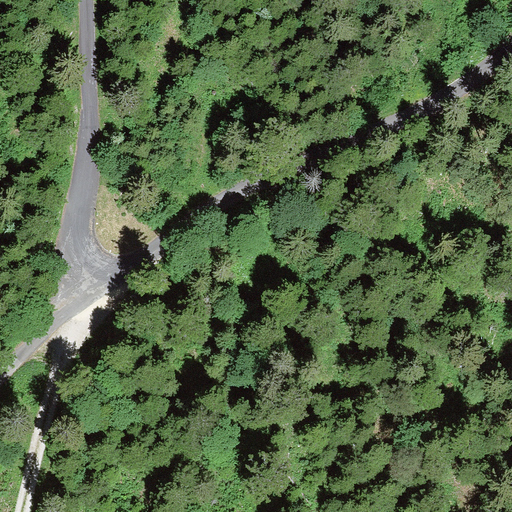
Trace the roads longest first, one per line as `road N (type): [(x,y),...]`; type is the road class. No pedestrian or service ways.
road 1 (unclassified): [(89,278),(147,259),(244,190),(406,122),(511,48)]
road 2 (unclassified): [(89,278),(79,212),(90,133),(87,0)]
road 3 (track): [(76,297),(23,511)]
road 4 (unclassified): [(0,377),(89,278)]
